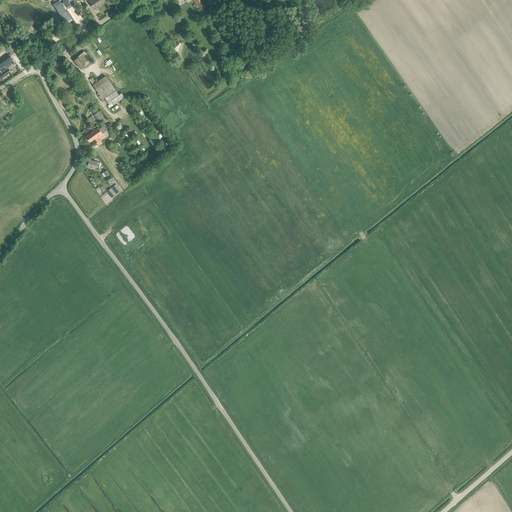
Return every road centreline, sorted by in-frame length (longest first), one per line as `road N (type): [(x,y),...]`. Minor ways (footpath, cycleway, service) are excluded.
road 1 (unclassified): [(290,511),(61,187)]
road 2 (unclassified): [(61,187),(78,150),(37,66)]
